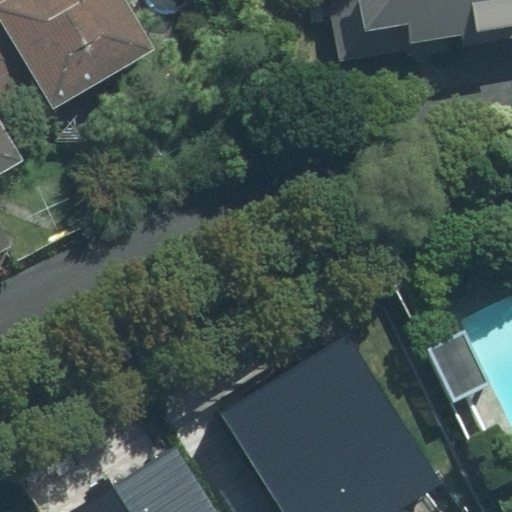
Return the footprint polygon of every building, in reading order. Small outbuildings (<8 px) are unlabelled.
[(0,0),(0,243),(14,235),(0,211),(0,164),(31,146),(3,100),(47,73),(59,93),(161,32),(142,0),(0,0)] [(511,0),(330,0),(340,58),(511,29),(511,0)] [(473,325),(430,345),(456,399),(499,379),(473,325)] [(342,343),(209,422),(263,511),(397,511),(431,492),(342,343)] [(218,511),(183,453),(83,511),(218,511)]
